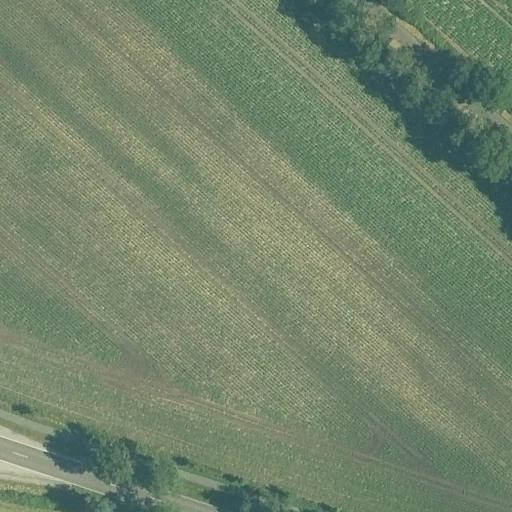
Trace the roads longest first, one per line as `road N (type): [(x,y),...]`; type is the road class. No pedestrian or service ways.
road 1 (tertiary): [(213,511),(0,442)]
road 2 (residential): [(511,136),(358,0)]
